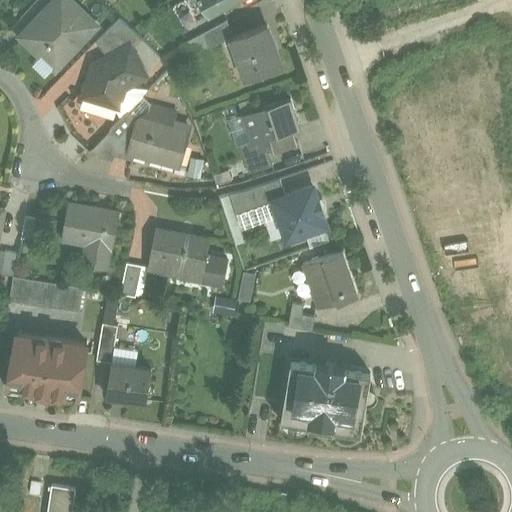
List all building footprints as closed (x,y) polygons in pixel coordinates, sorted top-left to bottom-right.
[(52,0),(23,31),(57,63),(97,21),(74,0),(52,0)] [(204,0),(206,3),(211,1),(216,9),(232,0),(204,0)] [(121,13),(97,37),(108,52),(132,41),(140,32),(121,13)] [(229,16),(203,30),(208,45),(235,36),(234,34),(235,34),(229,16)] [(235,34),(234,34),(235,36),(250,77),(283,65),(267,22),(235,34)] [(108,52),(96,58),(85,91),(108,98),(110,93),(121,96),(126,84),(148,72),(132,41),(108,52)] [(295,96),(246,113),(254,137),(254,139),(273,133),(296,125),(304,123),(295,96)] [(152,101),(148,118),(138,116),(136,122),(132,121),(118,134),(100,152),(113,156),(116,142),(135,148),(135,150),(179,161),(189,124),(173,120),(177,108),(152,101)] [(296,125),(273,133),(278,146),(300,139),(296,125)] [(111,126),(93,145),(100,152),(118,134),(111,126)] [(273,133),(254,139),(254,137),(241,141),(250,168),(275,159),(272,148),(278,146),(273,133)] [(281,173),(246,185),(231,189),(238,209),(277,196),(276,194),(287,190),(281,173)] [(287,190),(276,194),(277,196),(289,232),(327,219),(314,181),(287,190)] [(119,208),(68,198),(62,231),(89,236),(84,259),(105,263),(110,241),(113,241),(119,208)] [(37,212),(27,210),(23,230),(33,232),(37,212)] [(211,235),(157,225),(150,263),(206,275),(206,274),(224,278),(228,259),(229,259),(230,254),(208,250),(211,235)] [(20,246),(0,242),(0,266),(16,270),(20,246)] [(344,246),(304,259),(317,302),(359,288),(344,246)] [(144,261),(128,258),(122,289),(137,292),(144,261)] [(245,266),(240,293),(253,295),(257,268),(245,266)] [(85,283),(16,270),(12,295),(81,306),(85,283)] [(306,298),(294,296),(289,320),(311,324),(314,309),(304,307),(306,298)] [(120,319),(104,316),(99,349),(114,351),(120,319)] [(88,339),(19,327),(10,380),(12,380),(12,377),(22,379),(22,382),(39,385),(38,386),(51,388),(51,387),(68,390),(68,387),(78,388),(78,391),(80,391),(88,339)] [(319,359),(293,355),(283,418),(309,422),(309,424),(335,428),(335,426),(362,431),(372,367),(346,363),(346,361),(319,357),(319,359)] [(153,362),(114,356),(108,390),(130,394),(130,390),(147,393),(147,396),(148,397),(153,362)] [(41,482),(31,481),(30,492),(39,494),(41,482)] [(72,511),(76,487),(52,483),(47,511),(72,511)]
